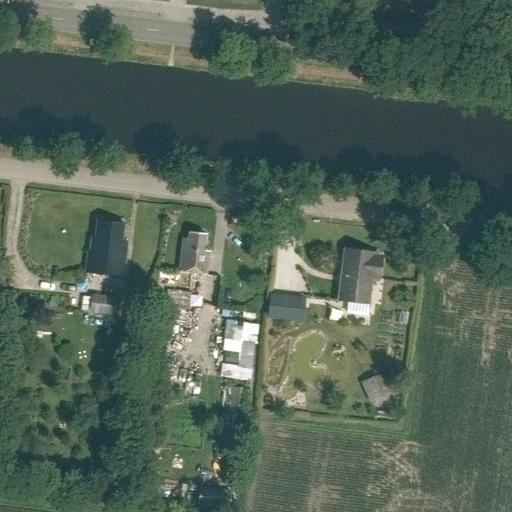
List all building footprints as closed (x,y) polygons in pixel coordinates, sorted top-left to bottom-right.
[(89,253),(87,272),(122,277),(126,248),(119,247),(122,224),(98,222),(96,240),(92,239),(91,253),(89,253)] [(195,285),(196,274),(206,275),(209,252),(204,251),(206,235),(189,232),(188,240),(182,239),(178,271),(188,272),(186,284),(195,285)] [(342,270),(339,300),(367,303),(370,279),(377,280),(379,257),(369,256),(369,254),(350,252),(348,271),(342,270)] [(118,315),(120,297),(92,293),(92,296),(83,296),(81,309),(90,310),(90,312),(118,315)] [(305,299),(273,296),(271,319),(302,322),(305,299)] [(253,376),(255,362),(227,357),(225,371),(253,376)] [(384,377),(363,387),(370,402),(391,393),(384,377)] [(244,389),(231,388),(228,413),(241,414),(244,389)] [(199,488),(197,504),(229,508),(231,492),(199,488)]
